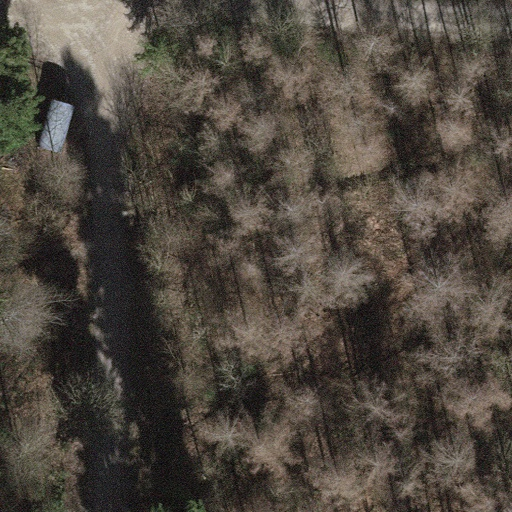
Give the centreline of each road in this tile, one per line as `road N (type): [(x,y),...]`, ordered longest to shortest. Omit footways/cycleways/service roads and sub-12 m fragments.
road 1 (track): [(88,3),(112,308),(105,511)]
road 2 (track): [(511,17),(88,3)]
